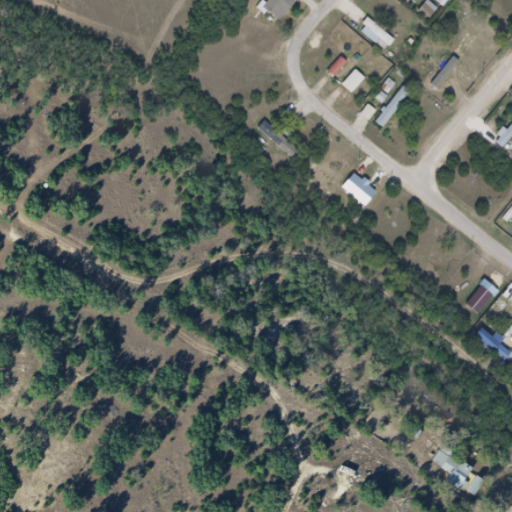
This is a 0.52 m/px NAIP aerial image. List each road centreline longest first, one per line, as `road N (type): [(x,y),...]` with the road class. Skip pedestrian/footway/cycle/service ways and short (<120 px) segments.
road 1 (residential): [(333,0),(303,41),(299,59),(313,90),(511,253)]
road 2 (residential): [(416,178),(511,65)]
